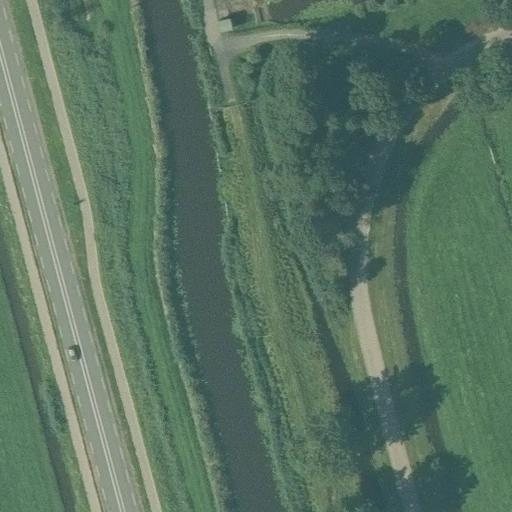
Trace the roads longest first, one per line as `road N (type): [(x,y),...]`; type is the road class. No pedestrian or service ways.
road 1 (primary): [(121,511),(0,54)]
road 2 (unclassified): [(414,511),(363,321),(360,257),(372,180),(442,76)]
